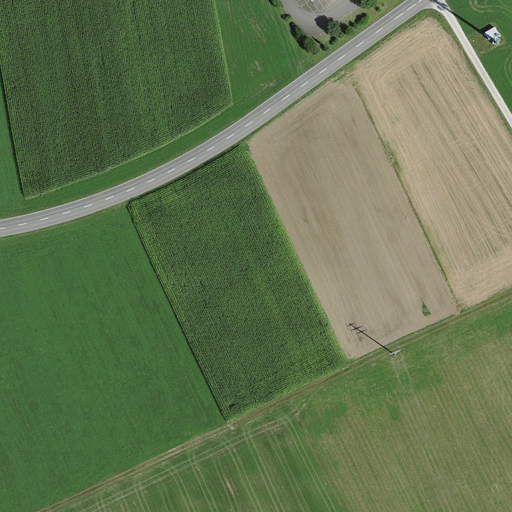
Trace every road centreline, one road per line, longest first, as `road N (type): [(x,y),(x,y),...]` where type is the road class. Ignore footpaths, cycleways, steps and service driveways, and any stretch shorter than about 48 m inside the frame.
road 1 (tertiary): [(419,0),(179,171),(79,210),(0,225)]
road 2 (track): [(439,0),(511,120)]
